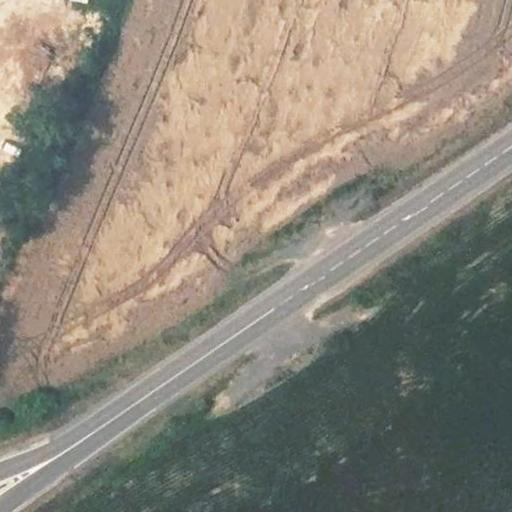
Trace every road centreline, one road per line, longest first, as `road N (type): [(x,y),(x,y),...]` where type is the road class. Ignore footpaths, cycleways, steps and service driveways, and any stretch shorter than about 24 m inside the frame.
road 1 (tertiary): [(511,148),(119,416)]
road 2 (tertiary): [(0,508),(119,416)]
road 3 (tertiary): [(119,416),(0,472)]
